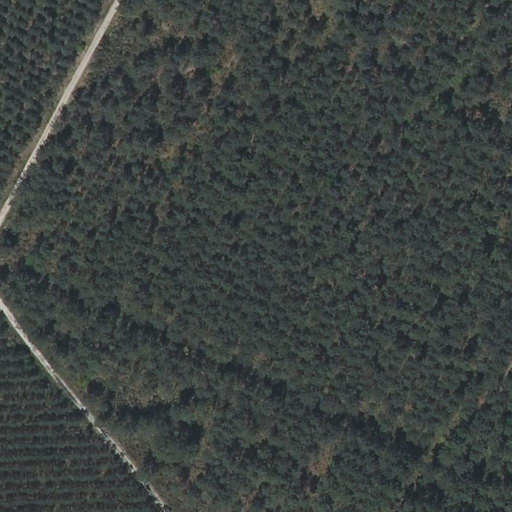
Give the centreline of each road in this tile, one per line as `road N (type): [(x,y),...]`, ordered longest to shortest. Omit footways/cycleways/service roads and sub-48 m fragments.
road 1 (track): [(511,475),(439,456),(0,250)]
road 2 (track): [(0,305),(166,511)]
road 3 (track): [(120,0),(0,219)]
road 4 (track): [(393,511),(511,363)]
